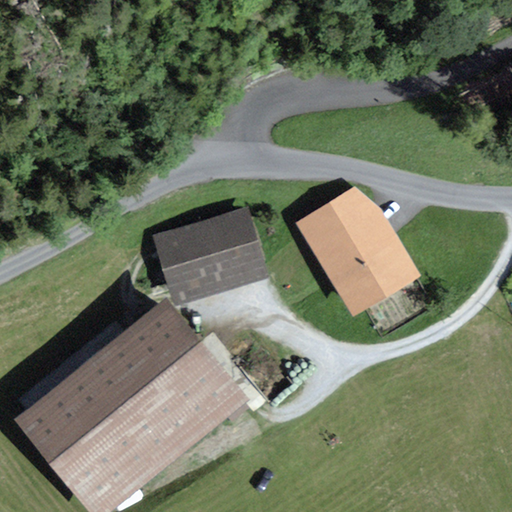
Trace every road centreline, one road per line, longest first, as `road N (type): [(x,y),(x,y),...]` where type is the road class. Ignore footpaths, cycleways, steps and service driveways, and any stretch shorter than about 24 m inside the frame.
road 1 (unclassified): [(0,269),(101,219),(161,177),(227,159),(511,197)]
road 2 (track): [(227,159),(245,123),(289,97),(393,99),(511,31)]
